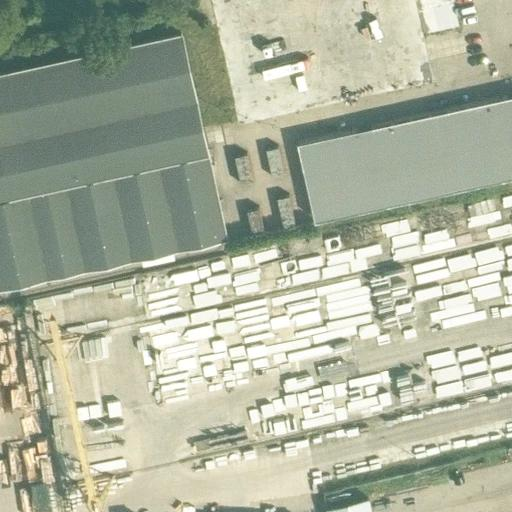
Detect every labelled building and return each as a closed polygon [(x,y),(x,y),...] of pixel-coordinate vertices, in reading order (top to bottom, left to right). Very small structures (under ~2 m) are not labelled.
[(0,285),(225,236),(181,33),(0,72),(0,285)] [(511,92),(298,140),(315,218),(511,174),(511,92)] [(511,195),(500,196),(501,216),(511,215),(511,195)] [(487,301),(511,296),(508,281),(511,280),(511,272),(510,260),(511,259),(511,248),(467,257),(468,264),(487,260),(493,285),(484,287),(487,301)] [(425,277),(431,308),(483,298),(477,267),(425,277)] [(412,276),(395,284),(389,270),(373,277),(397,328),(429,313),(412,276)] [(233,305),(227,306),(222,279),(180,288),(182,295),(145,302),(150,322),(140,324),(146,352),(159,349),(167,387),(237,373),(233,353),(243,351),(233,305)] [(365,323),(378,321),(370,279),(367,280),(368,287),(359,289),(365,323)] [(334,334),(354,331),(349,296),(329,299),(334,334)] [(325,361),(323,341),(312,342),(311,327),(325,326),(323,304),(300,306),(304,363),(325,361)] [(7,363),(21,357),(15,342),(1,348),(7,363)] [(376,396),(396,392),(393,377),(373,382),(376,396)] [(10,408),(27,405),(25,392),(8,396),(10,408)] [(307,411),(323,409),(321,396),(306,399),(307,411)] [(331,511),(353,511),(348,491),(327,496),(331,511)]
